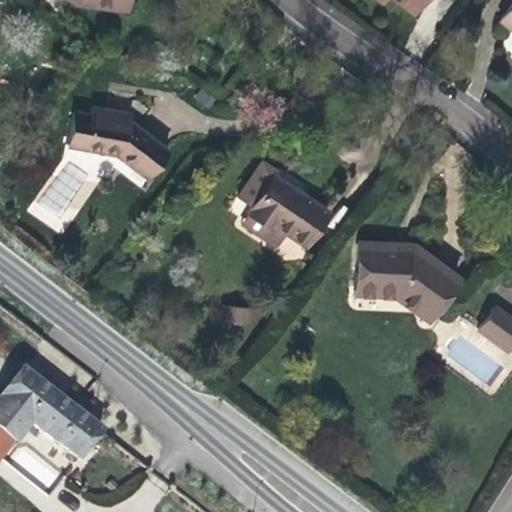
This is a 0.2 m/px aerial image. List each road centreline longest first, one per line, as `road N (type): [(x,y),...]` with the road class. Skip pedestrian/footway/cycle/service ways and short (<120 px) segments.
road 1 (tertiary): [(0,259),(314,511)]
road 2 (residential): [(511,163),(472,126),(291,0)]
